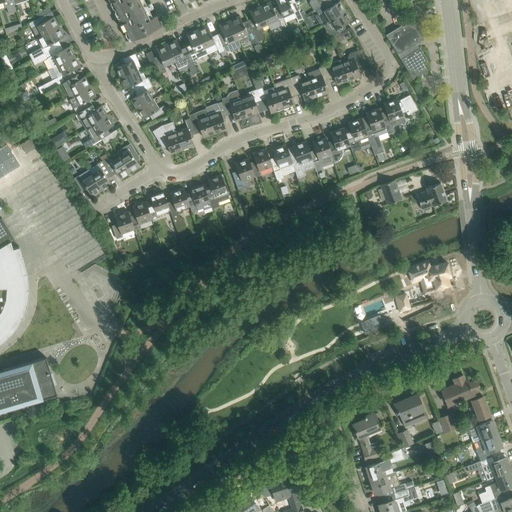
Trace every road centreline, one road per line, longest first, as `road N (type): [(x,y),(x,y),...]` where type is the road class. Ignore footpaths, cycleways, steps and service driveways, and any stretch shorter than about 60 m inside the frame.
road 1 (residential): [(159,168),(183,170),(242,136),(315,117),(387,75),(388,57),(354,0)]
road 2 (tertiary): [(153,511),(321,394)]
road 3 (tertiary): [(321,394),(465,329)]
road 4 (residential): [(98,58),(235,0)]
road 5 (residential): [(159,168),(98,58)]
road 6 (unclassified): [(360,511),(321,394)]
road 7 (residential): [(469,205),(473,151),(456,85)]
road 8 (residential): [(456,85),(469,205)]
